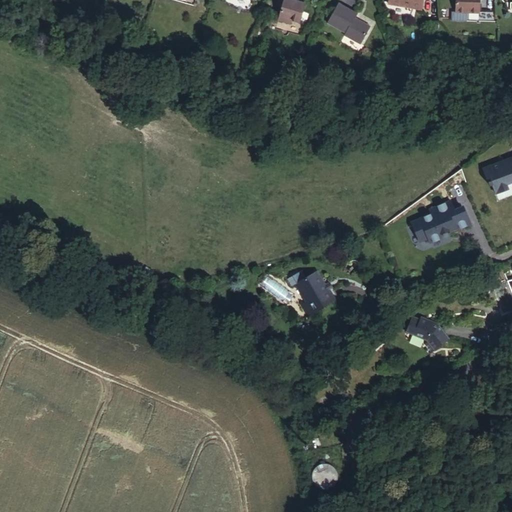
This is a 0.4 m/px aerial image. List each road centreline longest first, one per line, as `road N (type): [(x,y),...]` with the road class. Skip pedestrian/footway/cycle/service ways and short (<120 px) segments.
road 1 (residential): [(349,462),(356,419),(479,362),(511,323)]
road 2 (track): [(487,511),(479,362)]
